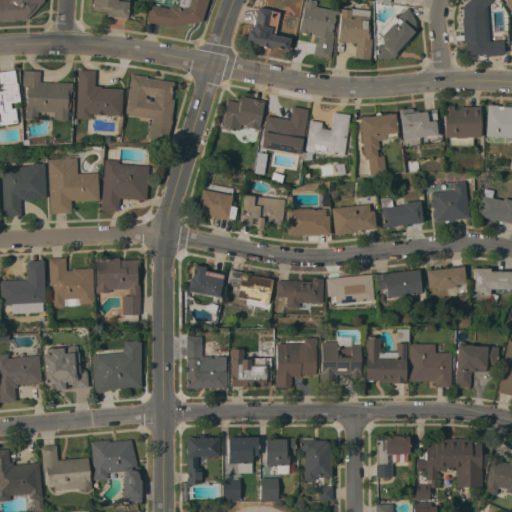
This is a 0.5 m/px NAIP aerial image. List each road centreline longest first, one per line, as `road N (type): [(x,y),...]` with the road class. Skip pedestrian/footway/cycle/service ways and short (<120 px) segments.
road 1 (tertiary): [(234,0),(162,234),(162,511)]
road 2 (tertiary): [(511,80),(354,88),(152,52),(66,42),(0,45)]
road 3 (residential): [(511,257),(488,248),(316,258),(162,234),(0,241)]
road 4 (residential): [(511,425),(354,414),(164,414),(0,426)]
